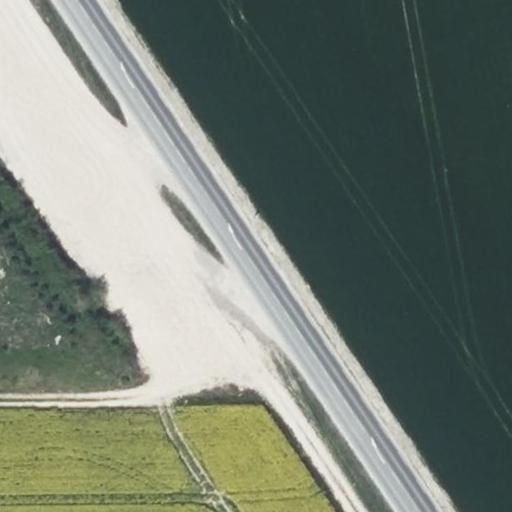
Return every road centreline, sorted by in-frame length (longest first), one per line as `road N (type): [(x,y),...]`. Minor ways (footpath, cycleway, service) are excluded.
road 1 (primary): [(417,511),(74,0)]
road 2 (track): [(0,388),(121,383),(146,353),(154,308),(0,20)]
